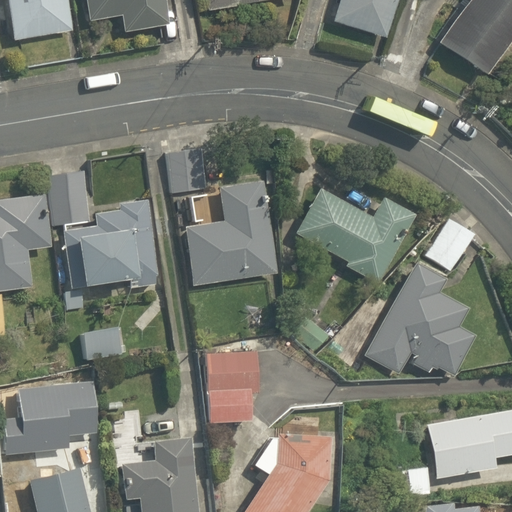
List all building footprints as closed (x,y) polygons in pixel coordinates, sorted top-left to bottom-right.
[(71,31),(66,0),(0,0),(0,1),(4,0),(6,0),(13,41),(71,31)] [(167,27),(163,0),(85,0),(89,23),(120,18),(123,34),(167,27)] [(204,0),(206,12),(281,0),(204,0)] [(338,0),(331,23),(385,40),(397,0),(338,0)] [(478,75),(511,21),(511,0),(457,0),(430,42),(478,75)] [(199,149),(165,154),(171,194),(205,189),(199,149)] [(90,223),(83,172),(46,177),(52,228),(90,223)] [(221,223),(183,228),(192,287),(275,275),(261,183),(216,189),(221,223)] [(371,218),(319,191),(294,235),(346,264),(344,268),(376,285),(414,216),(382,199),(371,218)] [(0,292),(31,289),(26,251),(50,249),(44,195),(0,201),(0,292)] [(95,228),(62,232),(70,291),(129,282),(130,290),(155,285),(154,277),(156,276),(145,202),(117,206),(118,212),(93,216),(95,228)] [(472,236),(447,220),(423,256),(449,272),(472,236)] [(438,294),(445,281),(414,264),(362,356),(397,375),(409,355),(415,359),(411,365),(427,374),(431,369),(435,371),(436,369),(452,378),(474,337),(457,328),(467,309),(438,294)] [(80,291),(63,294),(67,312),(83,309),(80,291)] [(67,312),(64,312),(67,326),(92,321),(90,307),(83,309),(67,312)] [(288,332),(312,353),(326,336),(302,316),(288,332)] [(116,328),(81,335),(85,362),(120,355),(116,328)] [(257,393),(255,353),(205,355),(207,392),(206,392),(207,424),(250,422),(248,394),(257,393)] [(511,456),(511,410),(425,425),(435,480),(494,470),(493,460),(511,456)] [(0,475),(0,478),(42,473),(36,421),(0,425),(0,475)] [(307,511),(327,482),(330,438),(277,436),(276,439),(269,439),(251,465),(268,475),(242,511),(307,511)] [(196,511),(189,439),(151,443),(153,462),(120,465),(124,501),(138,500),(138,511),(196,511)] [(231,480),(248,451),(236,444),(219,473),(231,480)] [(388,497),(429,493),(426,468),(385,473),(388,497)] [(89,511),(78,469),(27,482),(34,511),(89,511)] [(25,511),(24,486),(2,487),(2,511),(25,511)]
